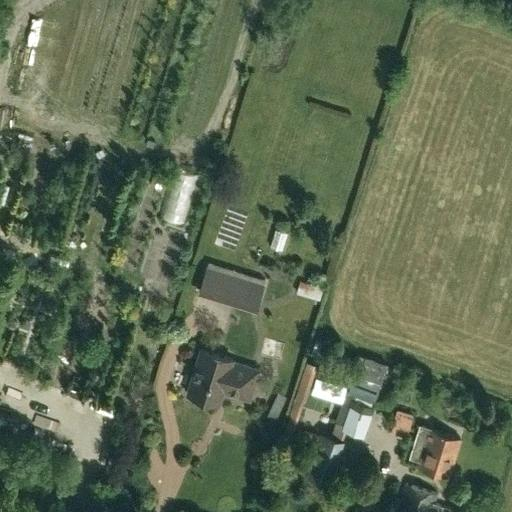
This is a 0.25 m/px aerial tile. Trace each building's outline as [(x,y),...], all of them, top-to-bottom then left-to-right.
[(264,284),(205,266),(197,294),(255,312),(264,284)] [(328,288),(331,275),(315,270),(311,283),(328,288)] [(278,324),(273,337),(288,343),(293,331),(278,324)] [(379,347),(379,365),(396,365),(396,347),(379,347)] [(192,397),(190,401),(203,405),(204,401),(220,405),(224,394),(250,402),(260,372),(233,363),(234,362),(201,351),(188,395),(192,397)] [(306,362),(283,435),(292,438),(304,402),(305,402),(316,365),(306,362)] [(349,406),(342,429),(364,436),(371,414),(370,413),(375,398),(374,398),(379,380),(360,374),(353,394),(355,395),(351,406),(349,406)] [(397,410),(393,424),(409,428),(413,415),(397,410)] [(419,462),(418,467),(448,477),(460,439),(419,425),(407,458),(419,462)] [(346,446),(321,438),(302,431),(301,433),(296,432),(292,441),(318,450),(308,480),(332,488),(346,446)] [(479,490),(457,483),(451,501),(473,509),(479,490)] [(435,511),(438,504),(430,502),(433,493),(406,485),(397,511),(435,511)]
